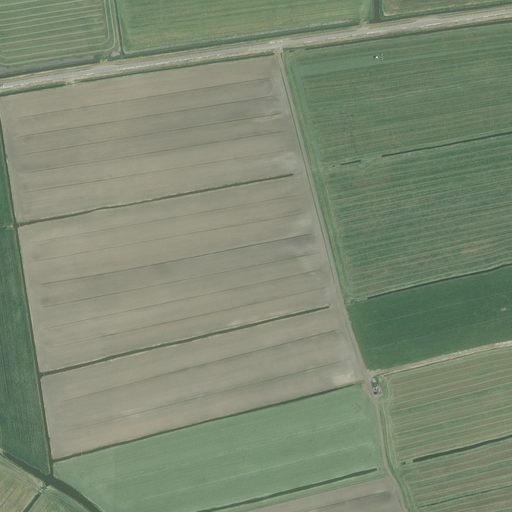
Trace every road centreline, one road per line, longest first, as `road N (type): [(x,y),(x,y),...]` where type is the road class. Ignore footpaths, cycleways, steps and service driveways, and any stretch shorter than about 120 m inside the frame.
road 1 (unclassified): [(0,86),(511,10)]
road 2 (track): [(406,511),(385,468),(374,400),(277,44)]
road 3 (track): [(366,376),(511,341)]
